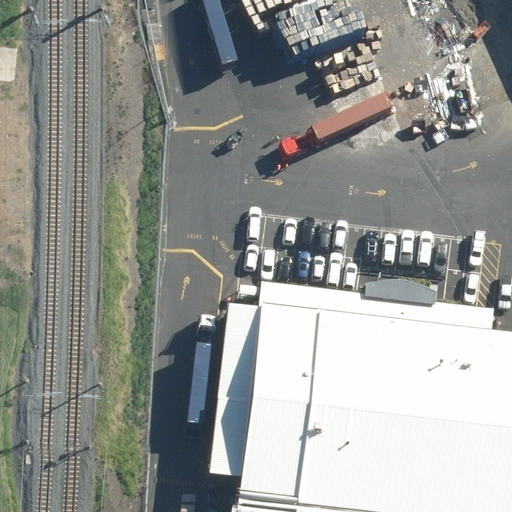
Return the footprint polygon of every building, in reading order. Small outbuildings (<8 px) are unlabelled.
[(249,122),(251,80),(232,79),(229,121),(249,122)] [(461,124),(423,139),(430,158),(468,143),(461,124)] [(285,129),(241,125),(239,143),(283,147),(285,129)] [(335,133),(290,130),(289,148),(333,152),(335,133)] [(235,484),(232,507),(281,511),(511,511),(511,347),(489,344),(492,312),(258,286),(254,320),(224,317),(206,481),(235,484)]
